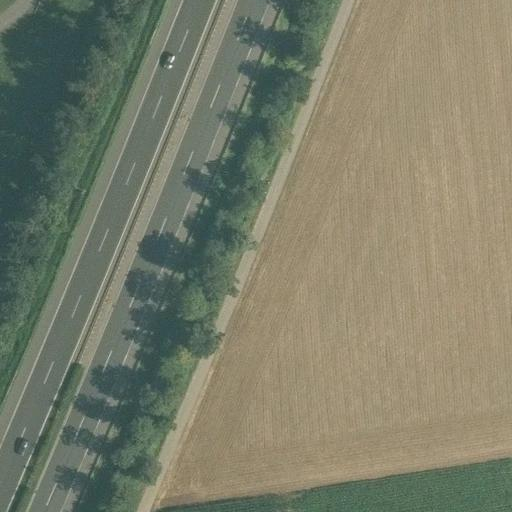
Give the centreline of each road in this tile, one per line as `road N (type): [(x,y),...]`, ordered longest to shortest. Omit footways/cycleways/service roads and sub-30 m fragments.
road 1 (motorway): [(51,511),(258,0)]
road 2 (track): [(152,511),(349,0)]
road 3 (motorway): [(198,0),(0,496)]
